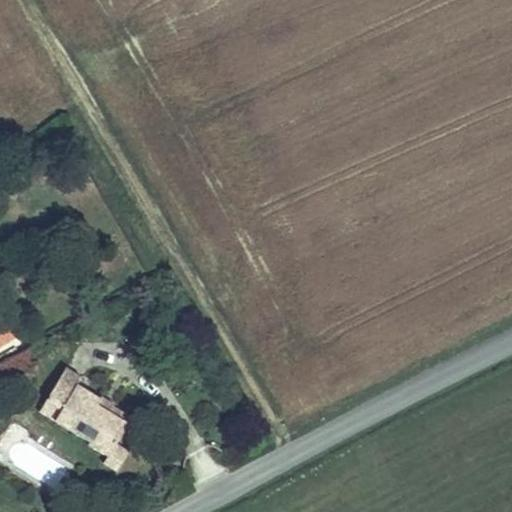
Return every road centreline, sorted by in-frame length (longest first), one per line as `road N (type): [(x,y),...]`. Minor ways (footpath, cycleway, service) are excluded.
road 1 (track): [(288,455),(25,0)]
road 2 (tertiary): [(181,511),(511,344)]
